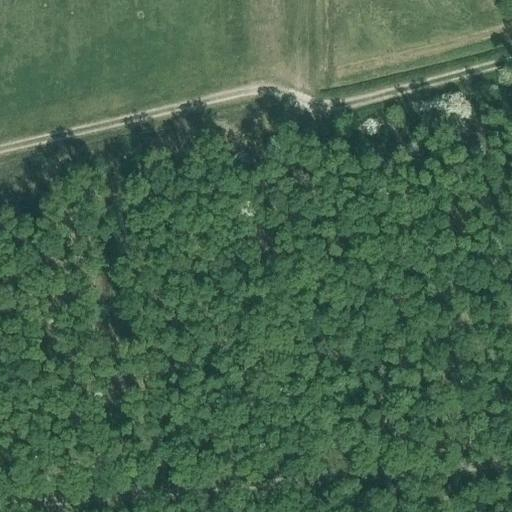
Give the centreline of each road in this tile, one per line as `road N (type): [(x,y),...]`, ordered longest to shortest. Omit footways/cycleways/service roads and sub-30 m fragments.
road 1 (track): [(511,62),(333,105),(257,91),(0,151)]
road 2 (track): [(511,464),(0,505)]
